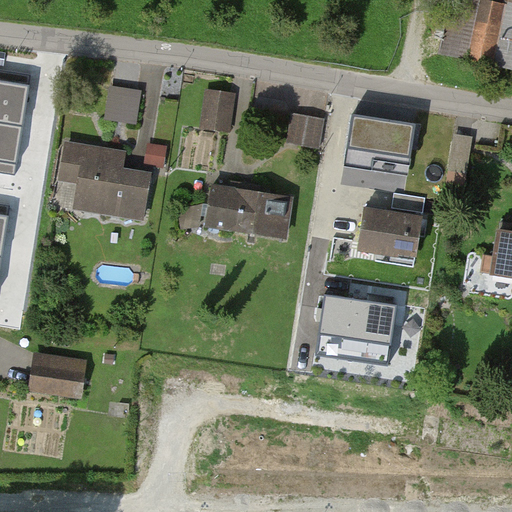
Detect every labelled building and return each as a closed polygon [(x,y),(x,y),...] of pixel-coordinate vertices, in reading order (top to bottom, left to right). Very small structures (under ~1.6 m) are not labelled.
[(511,0),(452,0),(440,62),(511,76),(511,0)] [(34,74),(0,68),(0,173),(17,177),(34,74)] [(141,94),(113,90),(108,119),(137,123),(141,94)] [(240,97),(209,92),(203,131),(234,136),(240,97)] [(328,122),(294,116),(289,145),(323,151),(328,122)] [(417,125),(354,116),(346,168),(373,171),(374,162),(399,167),(400,157),(412,159),(417,125)] [(129,150),(65,139),(59,177),(79,181),(75,205),(145,217),(153,170),(126,166),(129,150)] [(472,144),(454,141),(449,170),(467,173),(472,144)] [(169,145),(149,142),(146,164),(166,166),(169,145)] [(293,199),(215,188),(209,230),(287,241),(293,199)] [(426,199),(395,194),(393,209),(424,213),(426,199)] [(0,286),(13,204),(0,202),(0,286)] [(423,218),(366,209),(359,249),(400,256),(400,252),(417,255),(423,218)] [(511,224),(502,223),(494,273),(511,276),(511,224)] [(398,305),(325,294),(316,357),(389,367),(398,305)] [(91,359),(35,355),(32,396),(87,401),(91,359)]
